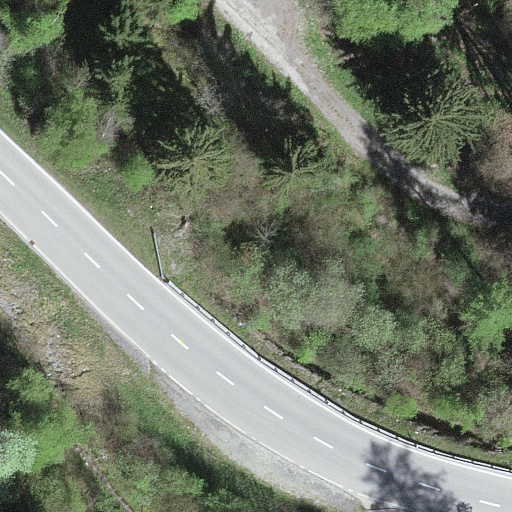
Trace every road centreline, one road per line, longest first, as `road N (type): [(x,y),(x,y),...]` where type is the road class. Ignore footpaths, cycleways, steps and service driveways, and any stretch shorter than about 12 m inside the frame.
road 1 (tertiary): [(511,508),(386,471),(276,414),(202,360),(0,172)]
road 2 (track): [(226,0),(425,191),(511,203)]
